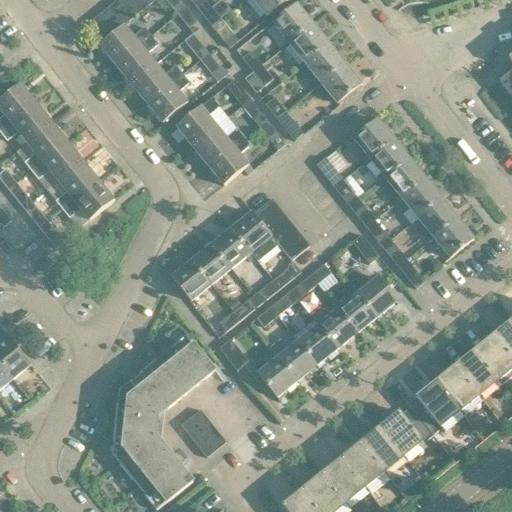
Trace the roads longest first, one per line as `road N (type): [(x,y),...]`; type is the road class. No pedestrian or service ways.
road 1 (residential): [(93,361),(161,213),(163,187),(10,0)]
road 2 (residential): [(254,511),(234,488),(511,265)]
road 3 (residential): [(511,205),(349,0)]
road 4 (residential): [(72,511),(47,478),(93,361)]
road 5 (residential): [(0,278),(20,277),(93,361)]
